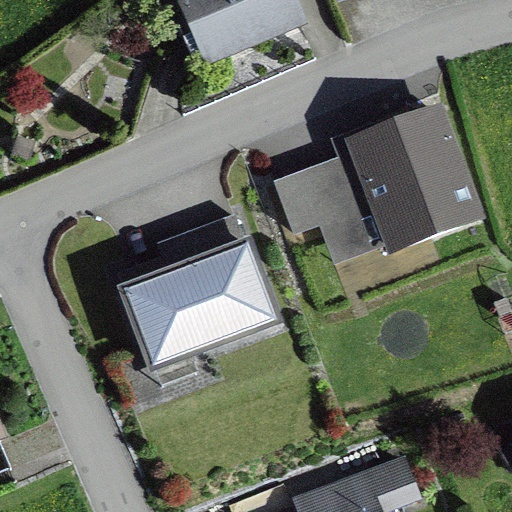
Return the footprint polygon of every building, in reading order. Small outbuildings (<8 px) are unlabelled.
[(295,0),(173,0),(204,71),(307,27),(295,0)] [(388,263),(486,226),(441,107),(354,140),(342,144),(372,221),(388,263)] [(363,224),(372,221),(342,144),(354,140),(352,133),(330,142),(337,160),(273,184),(294,239),(319,230),(334,269),(375,254),(363,224)] [(167,274),(117,292),(150,379),(283,330),(251,243),(242,246),(231,218),(156,245),(167,274)] [(295,511),(392,511),(422,501),(405,458),(291,501),(295,511)]
